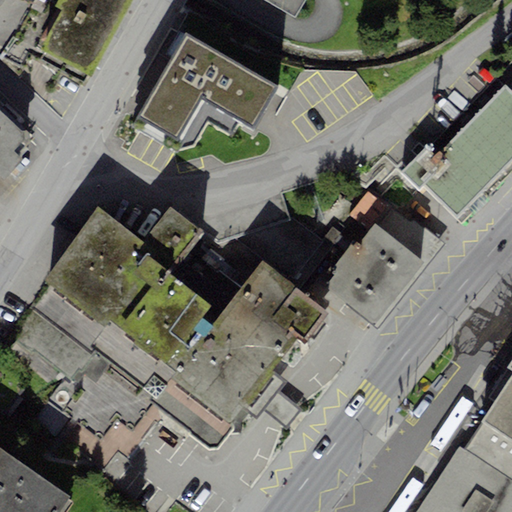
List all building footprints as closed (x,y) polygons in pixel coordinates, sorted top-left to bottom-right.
[(85,84),(131,0),(33,0),(33,1),(1,58),(28,73),(36,57),(85,84)] [(278,87),(185,33),(138,116),(195,146),(208,124),(232,135),(240,123),(253,128),(278,87)] [(511,68),(501,79),(511,89),(511,90),(511,68)] [(457,221),(511,163),(511,94),(504,86),(439,154),(429,144),(401,173),(419,190),(422,187),(457,221)] [(25,137),(0,112),(0,176),(2,178),(23,158),(14,148),(25,137)] [(397,215),(367,191),(349,214),(369,229),(374,223),(384,231),(397,215)] [(329,313),(262,261),(211,326),(202,319),(212,306),(170,274),(203,233),(169,206),(140,243),(98,210),(42,281),(103,329),(110,321),(175,372),(172,376),(232,423),(243,408),(256,418),(284,382),(270,371),(296,338),(304,345),(329,313)] [(374,325),(424,262),(384,231),(374,223),(369,229),(357,244),(353,241),(334,265),(338,268),(324,285),(374,325)] [(511,370),(511,375),(483,421),(511,439),(511,360),(508,367),(511,370)] [(475,432),(464,449),(511,479),(511,439),(483,421),(475,432)] [(499,511),(511,492),(511,479),(464,449),(459,446),(416,511),(499,511)] [(70,498),(0,448),(0,511),(67,511),(74,504),(68,500),(70,498)] [(511,511),(511,492),(499,511),(511,511)]
